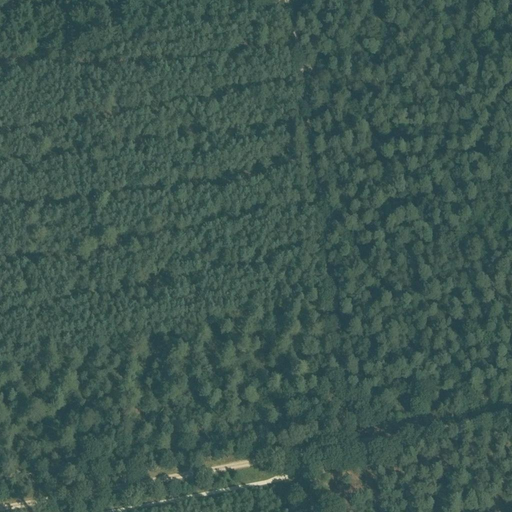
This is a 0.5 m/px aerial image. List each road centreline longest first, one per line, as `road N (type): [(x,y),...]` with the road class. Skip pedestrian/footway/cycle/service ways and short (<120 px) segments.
road 1 (track): [(0,507),(511,417)]
road 2 (track): [(352,450),(291,7)]
road 3 (track): [(291,7),(0,78)]
